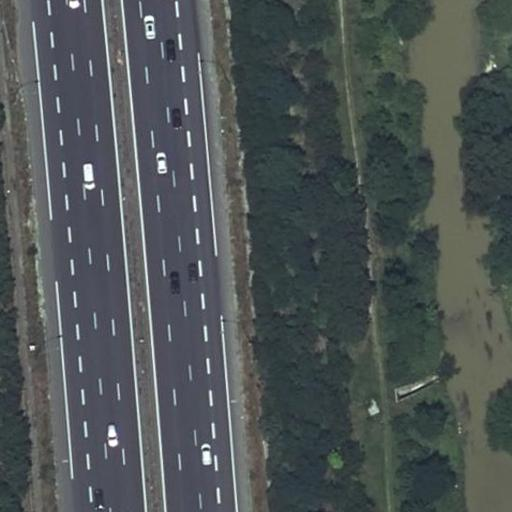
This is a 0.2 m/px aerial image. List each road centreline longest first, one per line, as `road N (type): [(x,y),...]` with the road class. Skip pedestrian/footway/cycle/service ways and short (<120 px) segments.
road 1 (motorway): [(75,0),(119,511)]
road 2 (motorway): [(193,511),(149,0)]
